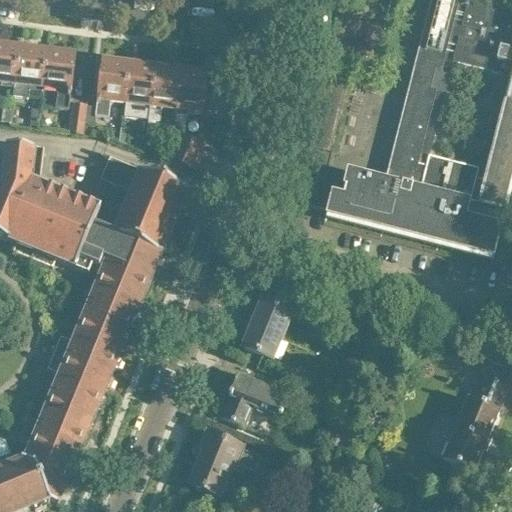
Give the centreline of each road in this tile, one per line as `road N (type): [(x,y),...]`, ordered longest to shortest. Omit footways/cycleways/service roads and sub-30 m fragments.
road 1 (residential): [(116,511),(250,181),(273,29)]
road 2 (residential): [(273,29),(37,0)]
